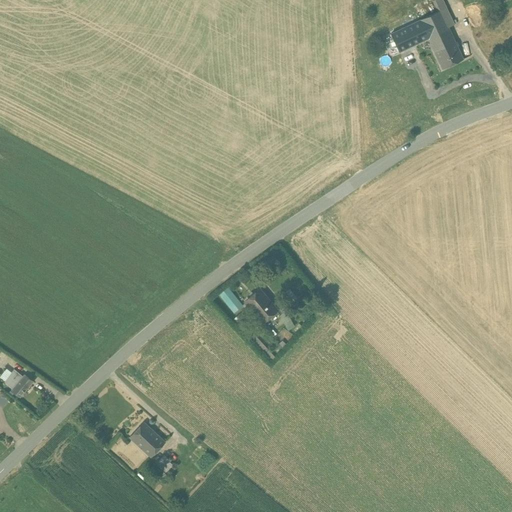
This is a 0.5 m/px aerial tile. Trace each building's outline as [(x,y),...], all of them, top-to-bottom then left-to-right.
[(442,0),(435,0),(433,1),(438,12),(446,8),(442,0)] [(438,12),(413,24),(421,42),(428,39),(434,52),(455,42),(448,28),(454,25),(446,8),(438,12)] [(387,26),(391,34),(413,24),(409,16),(387,26)] [(421,42),(413,24),(391,34),(399,52),(421,42)] [(455,42),(434,52),(443,69),(463,60),(455,42)] [(220,294),(233,313),(243,306),(230,287),(220,294)] [(277,310),(259,290),(246,301),(263,322),(277,310)] [(287,312),(280,315),(288,330),(294,326),(287,312)] [(246,327),(240,320),(236,323),(242,330),(246,327)] [(243,332),(250,339),(254,335),(247,328),(243,332)] [(256,336),(251,341),(271,363),(276,358),(256,336)] [(23,378),(18,374),(15,378),(10,375),(5,381),(10,385),(8,387),(20,397),(32,381),(25,375),(23,378)] [(165,442),(144,422),(130,437),(151,457),(165,442)] [(164,456),(156,464),(161,469),(168,461),(169,460),(164,456)] [(165,473),(173,466),(168,461),(161,469),(165,473)]
